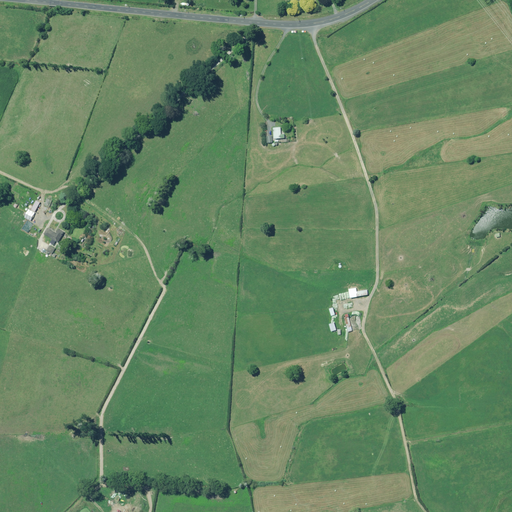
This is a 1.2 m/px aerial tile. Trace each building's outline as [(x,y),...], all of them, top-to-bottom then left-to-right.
[(283,134),(283,128),(275,128),(276,142),(280,142),(279,138),(287,138),(286,134),(283,134)] [(42,203),(38,201),(33,209),(37,212),(42,203)] [(37,213),(30,209),(26,218),(33,221),(37,213)] [(58,233),(50,228),(46,234),(60,243),(63,237),(66,232),(61,229),(58,233)] [(57,249),(51,245),(48,250),(54,254),(57,249)] [(350,317),(351,317),(350,314),(347,314),(347,317),(346,317),(350,332),(354,331),(350,317)]
